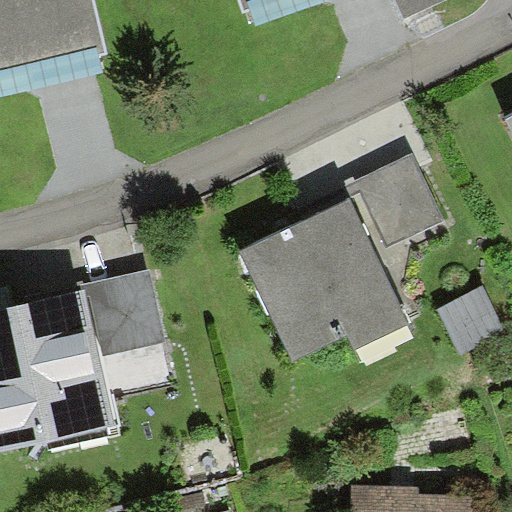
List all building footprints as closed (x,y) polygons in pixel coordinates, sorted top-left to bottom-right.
[(89,0),(0,0),(0,84),(104,59),(89,0)] [(236,0),(245,22),(309,0),(236,0)] [(451,0),(408,0),(416,20),(453,6),(451,0)] [(416,159),(313,208),(321,226),(353,210),(361,207),(385,259),(449,229),(416,159)] [(321,226),(246,259),(297,372),(348,349),(355,364),(411,338),(353,210),(321,226)] [(87,304),(0,321),(0,466),(112,444),(96,368),(169,353),(153,273),(84,287),(87,304)] [(446,306),(465,351),(510,332),(490,287),(446,306)] [(407,476),(338,477),(338,511),(460,511),(460,487),(407,488),(407,476)]
